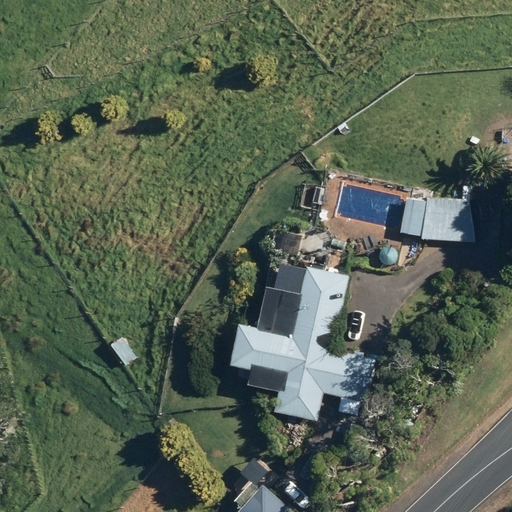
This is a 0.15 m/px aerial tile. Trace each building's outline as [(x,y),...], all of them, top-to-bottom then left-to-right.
[(304,181),(301,209),(326,212),(329,183),(304,181)] [(158,217),(145,213),(142,224),(155,228),(158,217)] [(227,367),(249,371),(246,386),(276,392),(272,409),(315,418),(320,393),(364,403),(373,359),(331,350),(346,276),(304,267),(298,296),(262,288),(254,329),(236,325),(227,367)] [(129,337),(119,344),(124,352),(134,345),(129,337)] [(288,511),(259,486),(236,511),(288,511)]
